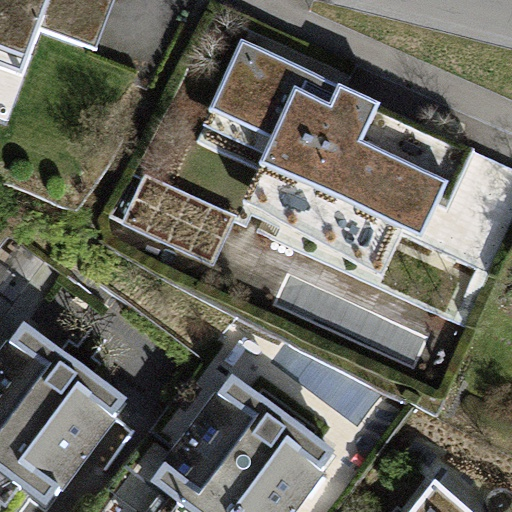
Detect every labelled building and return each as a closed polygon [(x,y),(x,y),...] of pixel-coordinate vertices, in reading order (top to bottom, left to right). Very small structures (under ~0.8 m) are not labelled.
[(0,0),(0,106),(13,111),(55,0),(0,0)] [(377,120),(242,58),(200,148),(424,251),(448,199),(360,158),(377,120)] [(503,275),(511,248),(511,169),(465,153),(432,251),(503,275)] [(125,237),(220,274),(242,216),(147,180),(125,237)] [(20,325),(0,352),(0,506),(3,508),(17,488),(45,509),(124,402),(20,325)] [(233,375),(154,481),(185,504),(179,511),(292,511),(337,452),(233,375)] [(461,511),(440,492),(422,511),(461,511)]
